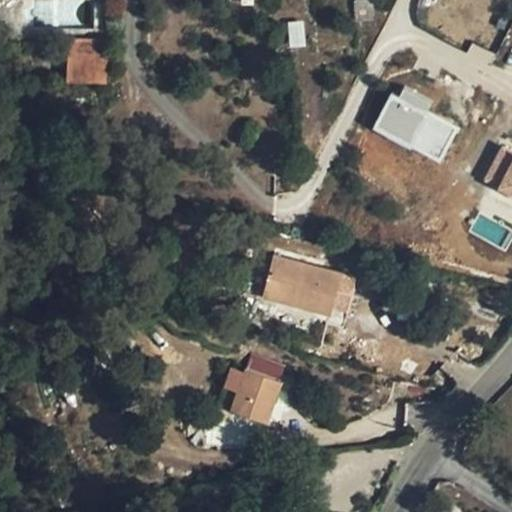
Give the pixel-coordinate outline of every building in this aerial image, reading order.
[(104,58),(69,56),(68,78),(104,79),(104,58)] [(427,111),(432,99),(397,83),(374,132),(441,163),(458,126),(427,111)] [(511,196),(511,157),(495,152),(483,188),(511,196)] [(341,271),(272,255),(262,296),(331,313),(341,271)] [(136,274),(106,285),(116,315),(148,305),(136,274)] [(229,377),(226,385),(219,404),(231,408),(231,409),(266,421),(282,381),(278,380),(282,369),(251,357),(247,368),(246,367),(244,372),(233,367),(229,377)] [(226,385),(229,377),(215,372),(212,380),(226,385)]
